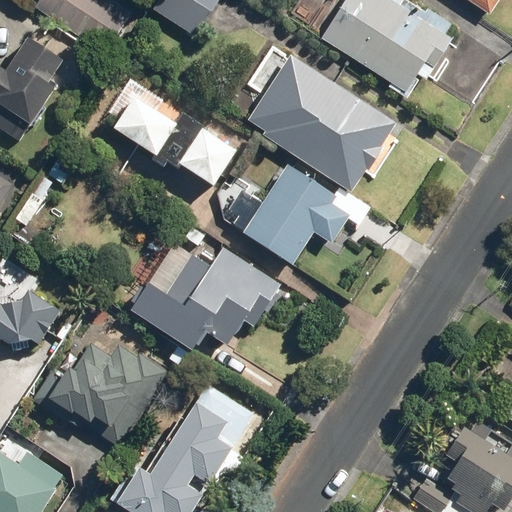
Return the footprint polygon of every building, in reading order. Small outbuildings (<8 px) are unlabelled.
[(127,8),(115,0),(39,0),(35,7),(99,50),(127,8)] [(198,36),(221,0),(170,0),(163,12),(198,36)] [(346,0),(320,37),(408,99),(424,76),(430,80),(450,51),(463,32),(417,0),(346,0)] [(472,0),(492,14),(501,0),(472,0)] [(7,70),(0,65),(0,120),(27,138),(59,88),(52,83),(68,58),(30,34),(7,70)] [(247,120),(355,191),(367,173),(375,179),(407,130),(275,42),(246,87),(262,97),(247,120)] [(161,110),(166,101),(132,78),(110,111),(122,120),(116,129),(157,157),(180,123),(161,110)] [(239,151),(205,128),(182,161),(217,184),(239,151)] [(242,178),(218,213),(293,266),(315,235),(331,247),(350,220),(361,227),(373,209),(342,188),(337,196),(289,164),(268,195),(242,178)] [(21,183),(0,170),(0,205),(6,209),(21,183)] [(197,257),(177,244),(133,311),(195,352),(209,331),(230,345),(245,323),(256,330),(286,285),(211,236),(197,257)] [(0,342),(1,342),(31,361),(64,308),(30,287),(23,300),(12,293),(6,303),(0,298),(0,342)] [(168,371),(123,342),(118,348),(90,331),(65,371),(56,365),(33,402),(115,454),(168,371)] [(208,383),(151,470),(139,462),(115,500),(127,507),(134,511),(192,511),(206,492),(193,484),(199,474),(212,482),(256,414),(208,383)] [(511,438),(480,418),(473,429),(468,425),(451,452),(460,458),(446,481),(458,489),(452,499),(472,511),(489,511),(495,504),(507,511),(508,511),(511,505),(511,438)] [(21,472),(0,458),(0,511),(52,511),(61,499),(57,497),(66,483),(29,460),(21,472)] [(440,511),(453,494),(426,475),(413,494),(438,511),(440,511)]
